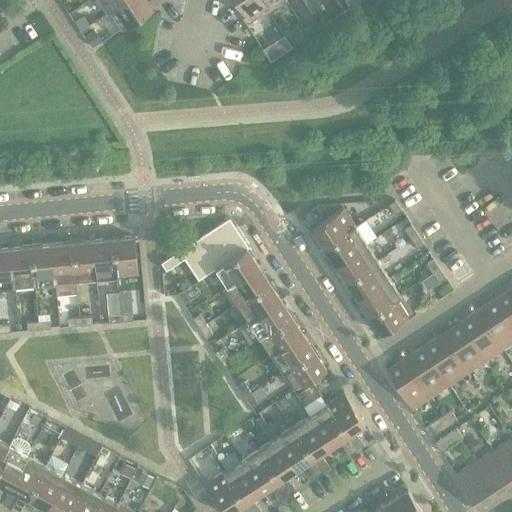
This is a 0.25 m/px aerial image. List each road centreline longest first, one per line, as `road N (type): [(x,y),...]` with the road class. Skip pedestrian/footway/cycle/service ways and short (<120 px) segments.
road 1 (tertiary): [(360,365),(262,207),(235,192),(0,213)]
road 2 (unclassified): [(360,365),(511,268)]
